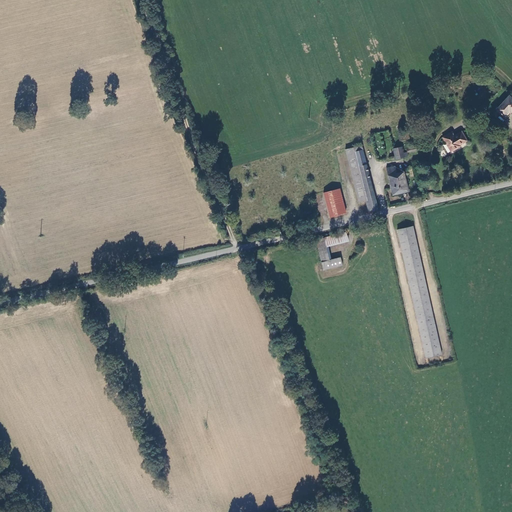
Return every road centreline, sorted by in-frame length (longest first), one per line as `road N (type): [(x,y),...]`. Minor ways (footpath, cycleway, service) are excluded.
road 1 (unclassified): [(511,183),(0,304)]
road 2 (track): [(237,249),(140,0)]
road 3 (track): [(248,246),(335,485)]
